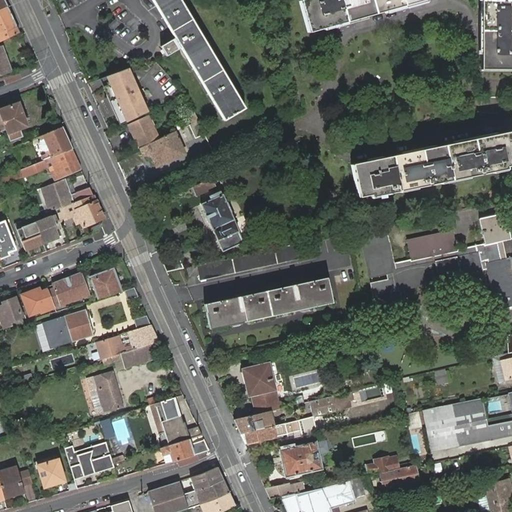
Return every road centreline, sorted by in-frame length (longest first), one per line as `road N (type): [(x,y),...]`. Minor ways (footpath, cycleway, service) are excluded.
road 1 (secondary): [(224,438),(131,216)]
road 2 (residential): [(32,511),(200,464),(224,438)]
road 3 (secondary): [(131,216),(55,49)]
road 4 (residential): [(0,282),(109,240),(131,216)]
